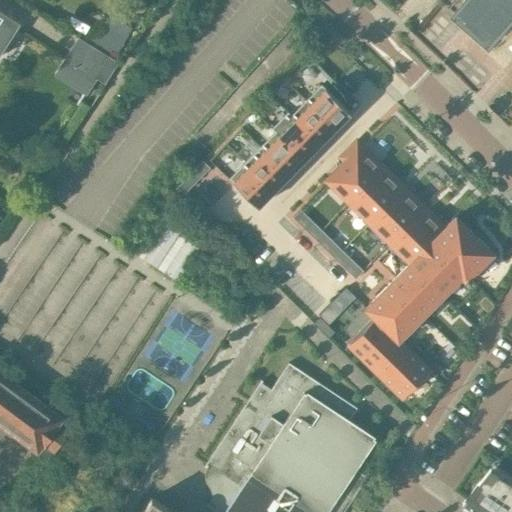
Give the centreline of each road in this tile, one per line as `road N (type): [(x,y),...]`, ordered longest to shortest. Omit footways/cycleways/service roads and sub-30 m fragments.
road 1 (residential): [(258,222),(414,70)]
road 2 (residential): [(511,172),(414,70)]
